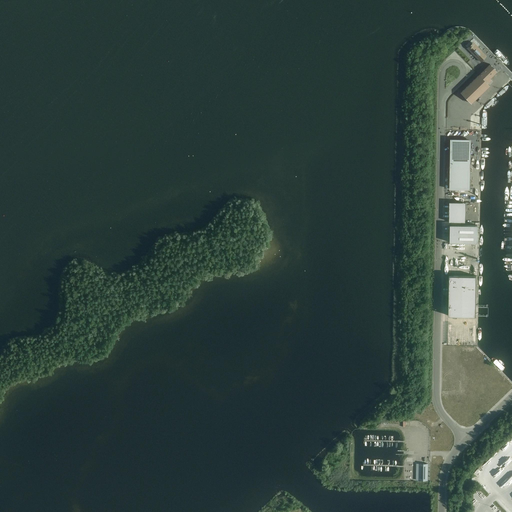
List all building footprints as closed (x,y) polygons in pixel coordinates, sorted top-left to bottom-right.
[(478,58),(477,59),(481,62),(486,56),(478,48),(476,50),(474,47),(470,51),(476,57),(476,56),(478,58)] [(497,71),(490,64),(461,92),(471,103),(490,85),(486,82),(497,71)] [(449,189),(470,189),(471,141),(450,140),(449,189)] [(449,222),(465,222),(466,202),(449,202),(449,222)] [(477,243),(477,225),(450,225),(449,242),(477,243)] [(475,316),(476,276),(449,275),(449,280),(448,280),(448,281),(449,281),(449,285),(448,285),(448,286),(449,286),(448,316),(475,316)] [(428,464),(419,464),(418,480),(427,480),(428,464)]
